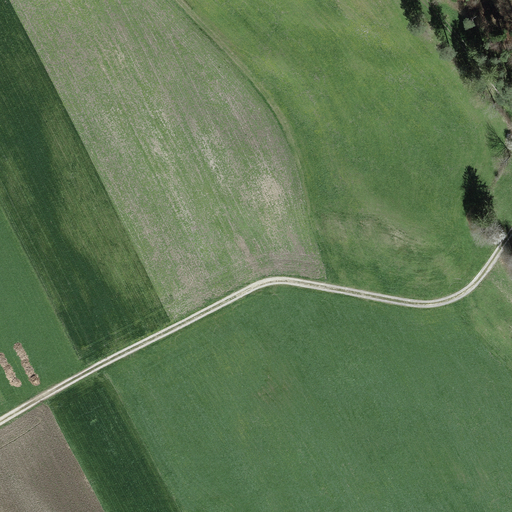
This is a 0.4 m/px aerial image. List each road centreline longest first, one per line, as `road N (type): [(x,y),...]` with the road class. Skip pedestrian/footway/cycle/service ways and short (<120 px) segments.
road 1 (track): [(0,421),(267,283),(432,305),(478,285),(511,239)]
road 2 (track): [(309,225),(275,116),(176,0)]
